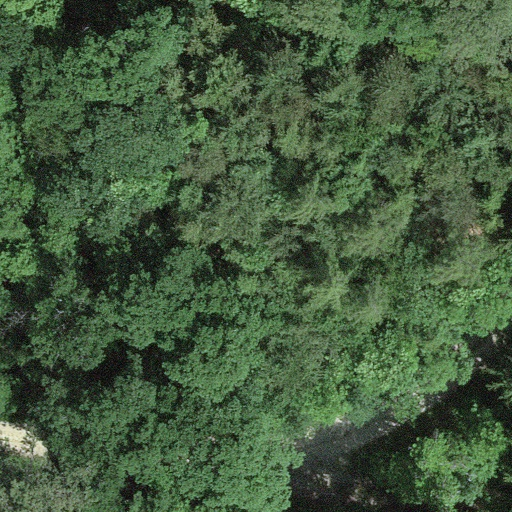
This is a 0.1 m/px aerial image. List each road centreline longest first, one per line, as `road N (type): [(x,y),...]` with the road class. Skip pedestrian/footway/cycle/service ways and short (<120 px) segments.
road 1 (track): [(0,434),(243,456),(407,409),(454,378),(511,316)]
road 2 (track): [(243,456),(395,494),(511,482)]
